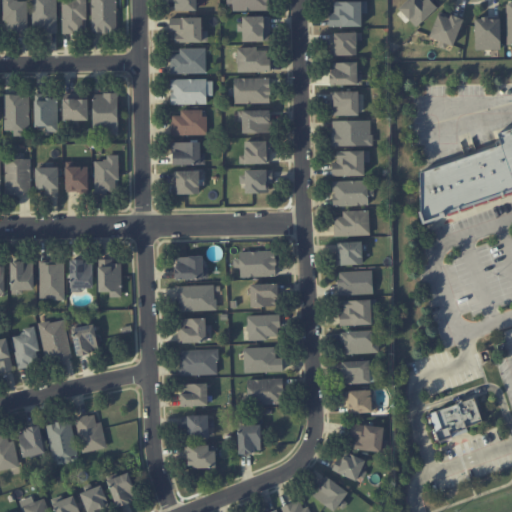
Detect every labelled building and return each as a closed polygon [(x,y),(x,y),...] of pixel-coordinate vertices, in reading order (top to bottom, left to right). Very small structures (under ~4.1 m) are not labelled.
[(28,1),(15,0),(14,0),(3,0),(3,33),(27,33),(28,1)] [(57,0),(32,0),(32,32),(57,32),(57,0)] [(85,0),(71,0),(72,2),(63,1),(62,33),(74,33),(74,30),(85,30),(85,0)] [(116,0),(91,0),(91,32),(116,32),(116,0)] [(197,10),(197,0),(169,0),(169,1),(175,1),(176,11),(197,10)] [(269,10),(268,0),(232,0),(233,11),(269,10)] [(407,0),(399,8),(416,26),(437,7),(430,0),(407,0)] [(362,26),(362,12),(367,12),(367,1),(334,1),(334,12),(329,12),(330,26),(362,26)] [(455,45),(462,18),(438,11),(430,38),(455,45)] [(243,41),(270,41),(270,15),(240,16),(240,32),(243,32),(243,41)] [(202,17),(170,17),(170,31),(175,31),(175,42),(208,41),(208,30),(202,30),(202,17)] [(500,49),(500,18),(475,17),(475,49),(500,49)] [(333,55),(357,55),(357,32),(332,32),(333,55)] [(237,48),(238,72),(270,71),(269,50),(258,51),(257,47),(237,48)] [(171,73),(206,73),(206,48),(180,48),(180,54),(170,54),(171,73)] [(362,84),(362,73),(357,73),(357,62),(330,62),(331,84),(362,84)] [(234,103),(270,103),(270,77),(234,78),(234,87),(228,87),(228,96),(234,96),(234,103)] [(171,104),(207,104),(207,95),(213,95),(213,79),(171,79),(171,104)] [(332,115),(359,115),(359,91),(331,91),(332,115)] [(64,123),(78,122),(78,120),(88,120),(88,92),(63,93),(64,123)] [(35,126),(46,126),(46,131),(58,131),(58,98),(49,98),(49,93),(35,93),(35,126)] [(118,133),(118,93),(93,93),(93,133),(118,133)] [(30,129),(29,94),(4,94),(4,130),(30,129)] [(172,134),(206,135),(206,110),(181,109),(181,115),(172,115),(172,134)] [(243,133),(272,132),(271,109),(238,111),(239,122),(242,122),(243,133)] [(371,120),(332,120),(332,145),(372,145),(371,120)] [(511,125),(496,131),(500,142),(511,178),(511,125)] [(270,163),(271,141),(245,140),(245,155),(239,155),(239,163),(270,163)] [(173,164),(205,164),(205,152),(201,152),(200,141),(172,142),(173,164)] [(511,178),(511,188),(497,193),(482,148),(500,142),(511,178)] [(482,148),(466,153),(481,198),(497,193),(482,148)] [(332,176),(365,175),(365,162),(370,162),(370,150),(337,150),(337,162),(332,162),(332,176)] [(466,153),(452,158),(468,203),(481,198),(466,153)] [(5,193),(30,193),(31,159),(21,159),(21,154),(6,154),(5,193)] [(118,154),(106,155),(106,160),(94,161),(95,193),(118,192),(118,154)] [(452,158),(440,162),(455,207),(468,203),(452,158)] [(428,166),(440,162),(455,207),(443,211),(428,166)] [(89,166),(66,166),(66,191),(88,192),(89,166)] [(428,166),(419,169),(419,209),(422,218),(443,211),(428,166)] [(59,167),(36,167),(36,188),(46,188),(46,194),(59,194),(59,167)] [(272,170),(240,171),(240,183),(245,183),(246,193),(269,192),(269,183),(273,183),(272,170)] [(368,180),(332,181),(333,206),(368,205),(368,180)] [(334,216),(335,236),(370,235),(369,210),(343,211),(343,216),(334,216)] [(363,264),(362,241),(338,242),(339,265),(363,264)] [(276,276),(276,251),(239,251),(240,258),(233,258),(234,268),(240,268),(240,276),(276,276)] [(176,256),(176,279),(205,278),(204,256),(176,256)] [(71,291),(83,291),(83,288),(94,287),(93,259),(71,259),(71,291)] [(98,291),(110,292),(110,297),(121,297),(122,263),(113,263),(113,259),(99,259),(98,291)] [(12,294),(24,294),(23,290),(35,289),(34,260),(11,261),(12,294)] [(39,260),(40,299),(65,299),(64,260),(39,260)] [(373,293),(373,270),(338,272),(338,295),(373,293)] [(251,307),(279,306),(278,283),(251,284),(251,307)] [(215,285),(177,286),(178,310),(216,310),(215,285)] [(339,312),(340,325),(372,324),(372,311),(377,311),(376,299),(343,300),(344,312),(339,312)] [(280,314),(247,315),(248,340),(268,340),(268,336),(280,336),(280,314)] [(179,342),(207,342),(207,333),(209,333),(209,318),(179,318),(179,342)] [(72,356),(64,319),(39,324),(46,361),(72,356)] [(78,355),(99,351),(94,322),(72,326),(78,355)] [(13,336),(18,368),(41,364),(34,326),(23,328),(24,334),(13,336)] [(379,341),(373,341),(373,330),(342,331),(343,354),(379,353),(379,341)] [(0,338),(0,370),(13,368),(7,338),(0,338)] [(283,371),(283,357),(276,358),(276,347),(244,348),(244,372),(283,371)] [(218,374),(218,349),(180,350),(181,375),(218,374)] [(370,360),(342,361),(342,383),(371,383),(370,360)] [(247,379),(248,404),(284,403),(283,378),(247,379)] [(208,405),(208,383),(181,384),(181,406),(208,405)] [(347,413),(378,412),(377,403),(372,403),(371,389),(346,390),(347,413)] [(427,414),(472,398),(481,422),(448,434),(449,438),(437,442),(427,414)] [(103,422),(96,422),(95,414),(77,416),(81,452),(106,449),(103,422)] [(209,415),(182,415),(182,437),(210,436),(209,415)] [(63,461),(78,459),(71,420),(46,424),(52,460),(62,458),(63,461)] [(261,424),(239,425),(239,452),(261,452),(261,424)] [(382,451),(384,426),(351,424),(351,440),(354,441),(353,449),(382,451)] [(46,452),(40,425),(18,430),(24,457),(46,452)] [(14,440),(9,441),(7,432),(0,433),(0,470),(20,466),(14,440)] [(216,451),(209,451),(209,446),(185,445),(185,467),(216,468),(216,451)] [(338,457),(332,470),(357,480),(365,459),(345,451),(341,459),(338,457)] [(137,500),(130,473),(109,479),(115,505),(137,500)] [(334,511),(348,492),(326,476),(312,495),(334,511)] [(81,492),(87,511),(100,511),(110,509),(103,485),(81,492)] [(62,498),(62,496),(53,498),(56,511),(79,511),(76,495),(62,498)] [(50,511),(45,497),(28,503),(27,499),(21,502),(24,511),(50,511)] [(283,511),(310,511),(308,506),(303,507),(300,499),(282,506),(283,511)]
